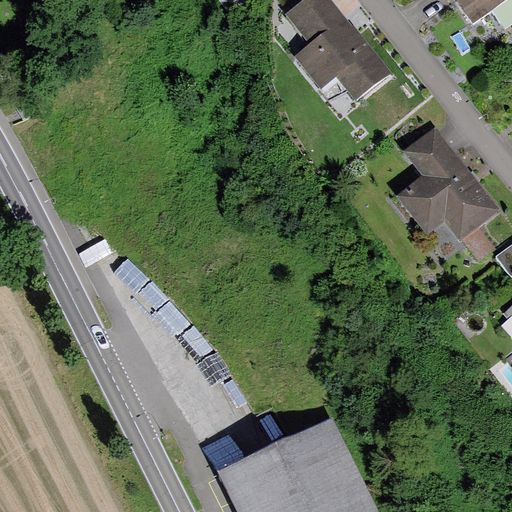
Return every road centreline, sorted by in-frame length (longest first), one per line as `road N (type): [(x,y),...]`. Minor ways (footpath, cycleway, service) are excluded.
road 1 (secondary): [(0,164),(180,511)]
road 2 (residential): [(374,0),(511,170)]
